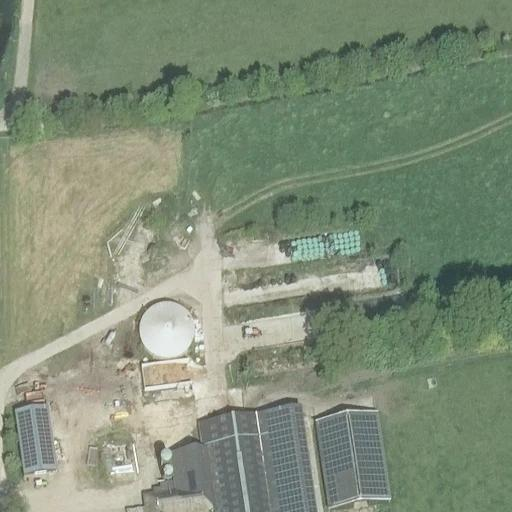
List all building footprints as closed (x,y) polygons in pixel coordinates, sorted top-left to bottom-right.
[(175,311),(165,309),(158,310),(151,314),(145,319),(142,324),(139,330),(138,336),(139,344),(141,350),(144,356),(149,360),(156,364),(162,365),(169,366),(176,364),(183,361),(189,354),(193,348),(195,341),(195,332),(192,325),(187,318),(182,314),(175,311)] [(190,426),(185,386),(141,391),(145,430),(190,426)] [(14,415),(23,479),(56,474),(46,410),(14,415)] [(159,486),(160,496),(143,498),(145,511),(138,511),(306,511),(292,412),(198,426),(202,452),(170,457),(174,483),(159,486)] [(374,415),(315,424),(327,511),(387,503),(374,415)]
